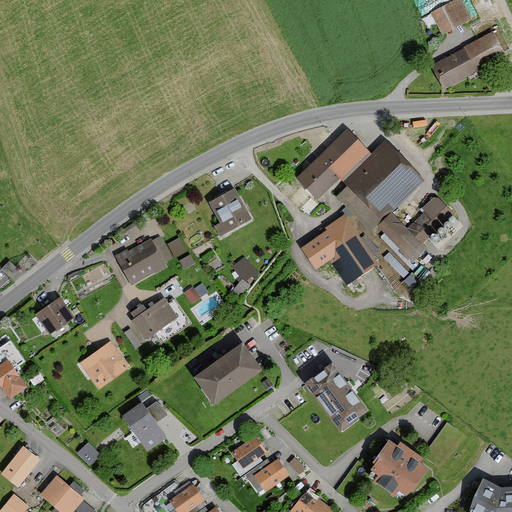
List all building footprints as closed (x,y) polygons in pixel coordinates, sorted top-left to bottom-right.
[(431,16),(443,38),(470,23),(458,1),(431,16)] [(503,61),(490,35),(461,50),(462,51),(429,68),(442,93),(503,61)] [(353,136),(364,144),(370,136),(359,128),(353,136)] [(446,209),(438,201),(433,201),(422,211),(422,217),(406,233),(390,217),(422,185),(382,145),(370,157),(345,132),(294,182),(315,203),(336,181),(345,190),(337,198),(372,234),(377,229),(412,264),(425,252),(414,241),(446,209)] [(213,228),(219,238),(249,221),(232,192),(207,206),(218,225),(213,228)] [(378,266),(343,216),(316,235),(318,237),(299,250),(312,269),(325,260),(330,267),(332,265),(348,287),(378,266)] [(115,258),(132,288),(165,269),(163,266),(171,261),(159,239),(151,244),(150,241),(127,254),(126,252),(115,258)] [(186,253),(179,241),(168,247),(175,259),(186,253)] [(389,252),(384,256),(404,275),(409,270),(389,252)] [(222,267),(212,253),(199,262),(206,271),(210,268),(214,273),(222,267)] [(245,255),(233,266),(249,284),(261,273),(245,255)] [(193,265),(189,258),(180,263),(185,270),(193,265)] [(202,281),(185,293),(192,303),(209,292),(202,281)] [(248,288),(240,282),(232,294),(239,299),(248,288)] [(177,320),(163,300),(144,313),(140,307),(127,316),(131,321),(129,322),(143,343),(145,342),(151,350),(162,343),(156,334),(177,320)] [(35,318),(48,338),(73,321),(59,301),(35,318)] [(128,370),(109,344),(78,366),(98,392),(128,370)] [(191,380),(211,408),(258,375),(238,347),(191,380)] [(304,383),(340,432),(368,411),(331,363),(304,383)] [(0,366),(0,392),(7,402),(23,390),(4,364),(0,366)] [(146,409),(141,401),(121,415),(148,452),(168,438),(157,423),(168,415),(158,401),(146,409)] [(256,438),(233,454),(243,468),(266,452),(256,438)] [(394,449),(384,443),(368,467),(369,468),(366,472),(375,478),(370,485),(390,498),(394,492),(403,498),(406,493),(409,495),(426,470),(418,464),(420,460),(397,444),(394,449)] [(100,459),(88,446),(77,455),(89,468),(100,459)] [(38,462),(21,449),(0,477),(0,478),(17,491),(38,462)] [(300,471),(305,467),(296,456),(291,460),(300,471)] [(288,476),(277,460),(255,476),(266,491),(288,476)] [(67,489),(54,479),(39,498),(56,511),(72,511),(82,500),(78,497),(83,491),(72,483),(67,489)] [(511,511),(511,489),(496,490),(479,483),(466,511),(511,511)] [(172,500),(180,511),(189,511),(205,501),(193,485),(172,500)] [(332,511),(304,492),(289,511),(332,511)] [(24,511),(27,508),(12,497),(0,511),(24,511)]
